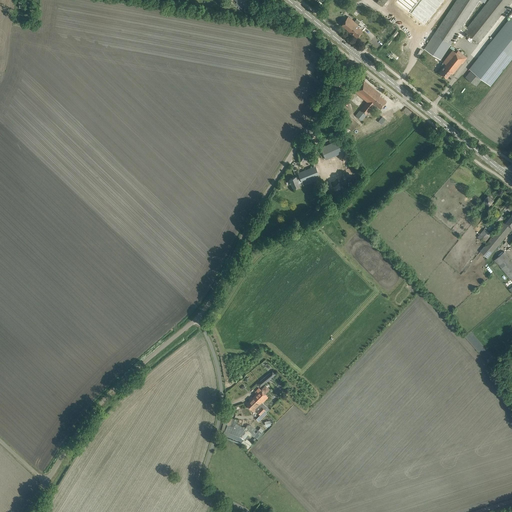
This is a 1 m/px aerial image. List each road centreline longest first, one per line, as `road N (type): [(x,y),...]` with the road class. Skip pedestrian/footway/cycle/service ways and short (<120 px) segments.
road 1 (unclassified): [(200,316),(356,52)]
road 2 (unclassified): [(43,482),(120,387),(200,316)]
road 3 (unclassified): [(249,511),(202,483),(221,388),(200,316)]
road 4 (tertiary): [(507,175),(356,52)]
